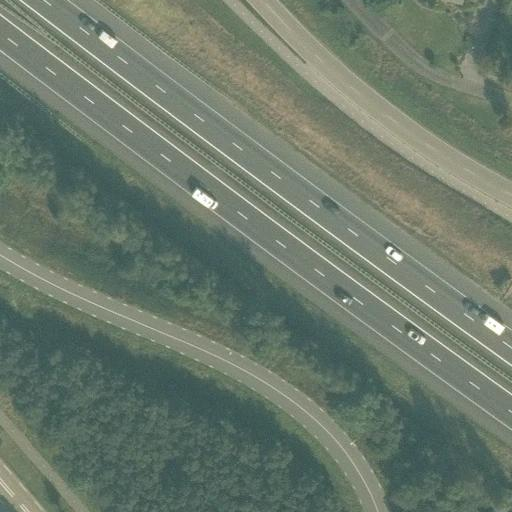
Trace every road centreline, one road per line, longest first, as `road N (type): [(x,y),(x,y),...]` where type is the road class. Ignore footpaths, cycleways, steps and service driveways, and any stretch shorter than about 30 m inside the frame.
road 1 (motorway): [(0,32),(511,414)]
road 2 (motorway): [(511,348),(40,0)]
road 3 (unclassified): [(377,511),(336,443),(272,388),(0,257)]
road 4 (unclassified): [(511,197),(397,125),(299,45),(258,0)]
road 5 (unclassified): [(511,91),(432,70),(354,0)]
